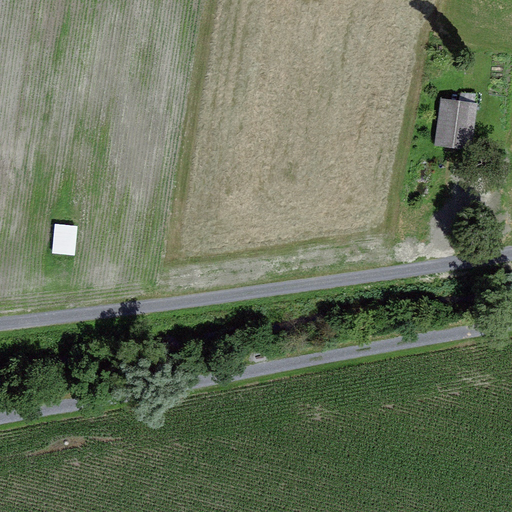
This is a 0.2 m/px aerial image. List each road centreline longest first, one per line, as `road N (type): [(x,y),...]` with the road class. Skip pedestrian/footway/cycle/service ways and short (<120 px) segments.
road 1 (track): [(0,421),(511,325)]
road 2 (track): [(0,324),(511,259)]
